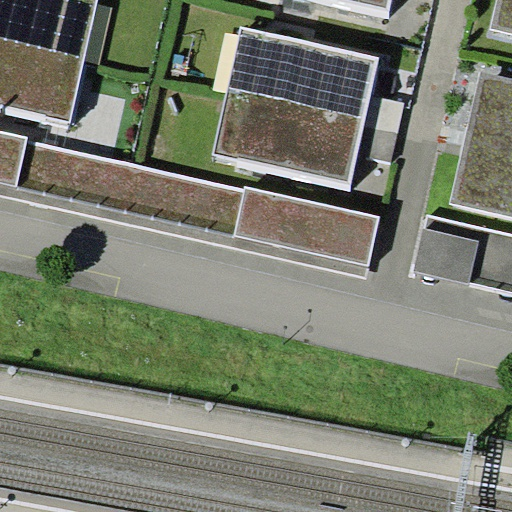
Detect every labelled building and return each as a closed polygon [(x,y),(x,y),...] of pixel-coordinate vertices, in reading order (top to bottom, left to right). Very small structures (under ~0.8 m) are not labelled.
[(0,0),(0,36),(84,54),(95,0),(0,0)] [(391,0),(349,0),(390,9),(391,0)] [(511,0),(496,0),(489,28),(511,33),(511,0)] [(241,28),(229,89),(366,118),(372,96),(379,58),(241,28)] [(0,104),(70,120),(84,54),(0,36),(0,104)] [(511,79),(481,72),(465,141),(511,152),(511,79)] [(358,154),(366,118),(229,89),(215,155),(353,184),(358,154)] [(404,104),(372,96),(366,118),(358,154),(390,162),(404,104)] [(26,137),(0,131),(0,182),(15,186),(15,189),(233,238),(234,234),(368,264),(378,216),(245,186),(244,191),(25,142),(26,137)] [(511,152),(465,141),(450,203),(511,217),(511,152)] [(511,235),(427,216),(415,269),(469,282),(511,291),(511,235)]
